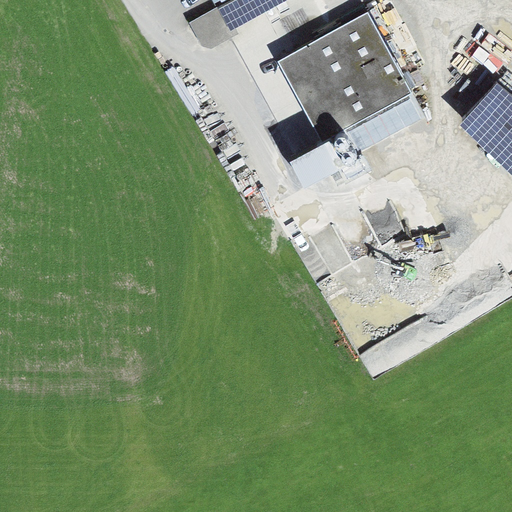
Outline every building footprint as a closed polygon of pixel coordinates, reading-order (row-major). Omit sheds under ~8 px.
[(283,0),(237,0),(193,25),(204,45),(214,46),(235,34),(232,29),(283,0)] [(368,13),(279,62),(322,141),(329,137),(412,92),(368,13)] [(511,96),(498,83),(459,123),(511,173),(511,96)] [(341,150),(344,150),(346,149),(347,148),(348,146),(349,143),(348,141),(347,139),(345,137),(343,136),(341,136),(339,137),(337,138),(335,140),(335,143),(335,145),(336,147),(337,149),(339,150),(341,150)] [(344,165),(329,137),(322,141),(289,160),(304,187),(344,165)] [(350,163),(352,163),(354,162),(355,161),(357,159),(357,156),(356,154),(355,152),(354,150),(351,150),(349,149),(347,150),(345,151),(344,153),(343,156),(343,158),(344,160),(345,162),(347,163),(350,163)]
